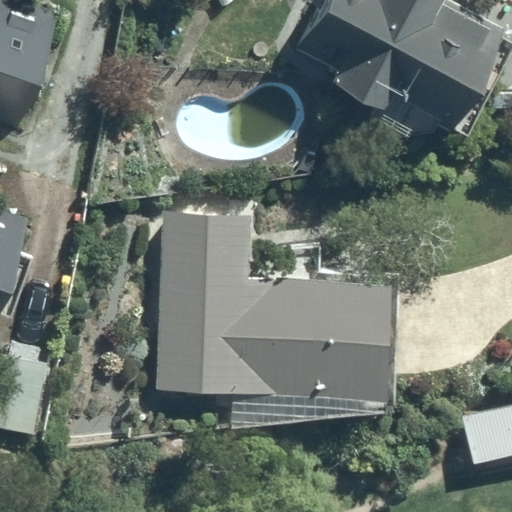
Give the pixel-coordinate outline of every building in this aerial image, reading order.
[(0,0),(0,115),(29,125),(69,12),(35,0),(0,0)] [(330,0),(301,50),(396,105),(402,95),(471,135),(511,64),(511,31),(456,0),(330,0)] [(0,296),(25,225),(0,216),(0,168),(2,164),(0,162),(0,296)] [(253,198),(163,196),(160,391),(393,395),(395,268),(252,266),(253,198)] [(54,353),(0,348),(0,423),(47,428),(54,353)]
